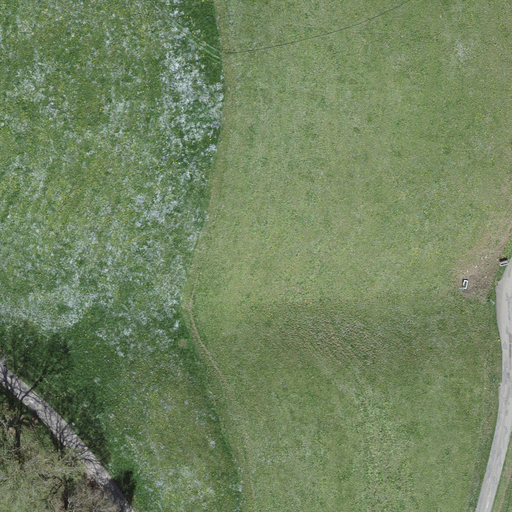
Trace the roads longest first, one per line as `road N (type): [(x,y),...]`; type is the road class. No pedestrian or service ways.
road 1 (unclassified): [(482,511),(508,402),(511,307)]
road 2 (unclassified): [(0,371),(77,447),(124,511)]
